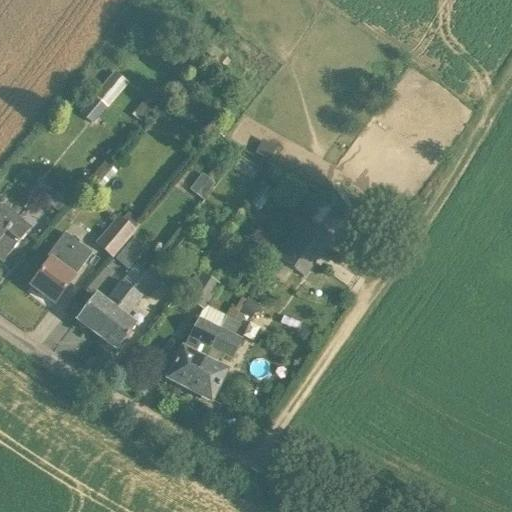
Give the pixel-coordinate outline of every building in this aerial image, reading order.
[(226,70),(232,62),(224,56),(218,64),(226,70)] [(91,127),(109,108),(98,98),(80,117),(91,127)] [(270,162),(276,148),(262,141),(255,154),(270,162)] [(71,179),(49,204),(61,215),(83,190),(71,179)] [(201,179),(193,194),(205,201),(214,185),(201,179)] [(252,207),(262,214),(276,195),(266,188),(252,207)] [(304,224),(305,225),(316,232),(330,212),(318,204),(304,224)] [(29,232),(2,208),(0,210),(0,261),(2,263),(29,232)] [(121,222),(133,232),(140,224),(128,214),(121,222)] [(112,258),(134,232),(133,232),(121,222),(118,219),(96,244),(112,258)] [(303,279),(330,242),(316,232),(305,225),(277,261),(303,279)] [(81,270),(69,261),(80,246),(64,234),(46,259),(49,262),(30,288),(54,306),(81,270)] [(127,271),(145,249),(133,239),(115,261),(127,271)] [(149,269),(146,273),(141,279),(155,291),(164,280),(149,269)] [(202,311),(218,284),(201,274),(186,301),(202,311)] [(147,302),(155,291),(141,279),(131,290),(96,337),(116,352),(135,326),(125,318),(139,299),(140,297),(147,302)] [(96,337),(131,290),(120,282),(104,304),(94,296),(76,322),(96,337)] [(247,302),(238,313),(246,317),(250,319),(259,306),(249,299),(247,302)] [(238,313),(233,321),(241,325),(246,317),(238,313)] [(189,392),(220,332),(198,321),(167,381),(189,392)] [(233,361),(242,343),(220,332),(189,392),(210,403),(225,373),(218,369),(225,357),(233,361)]
